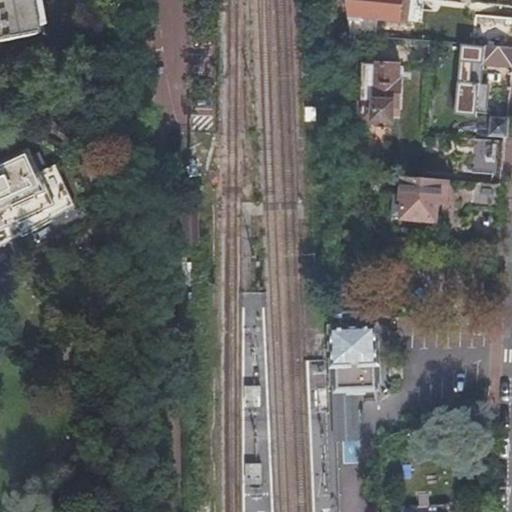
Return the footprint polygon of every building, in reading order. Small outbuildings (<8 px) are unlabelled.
[(32,0),(0,0),(0,43),(40,36),(32,0)] [(348,0),(351,34),(365,35),(367,18),(403,21),(405,0),(348,0)] [(511,47),(511,19),(476,16),(473,45),(511,47)] [(511,47),(473,45),(466,44),(465,56),(482,58),(481,63),(511,65),(511,47)] [(366,65),(362,118),(393,121),(394,106),(400,107),(401,85),(397,85),(398,68),(366,65)] [(486,133),(500,134),(502,115),(487,114),(486,133)] [(476,144),(472,184),(502,186),(506,147),(476,144)] [(0,240),(72,208),(54,169),(37,176),(26,152),(0,163),(0,240)] [(472,184),(402,178),(400,200),(405,200),(403,218),(445,222),(447,206),(500,210),(502,186),(472,184)] [(341,331),(332,331),(334,369),(338,369),(339,396),(348,396),(358,396),(367,395),(377,395),(376,374),(376,368),(379,368),(378,330),(368,330),(368,313),(340,314),(341,331)] [(348,396),(339,396),(340,434),(349,434),(360,434),(359,418),(358,396),(348,396)]
